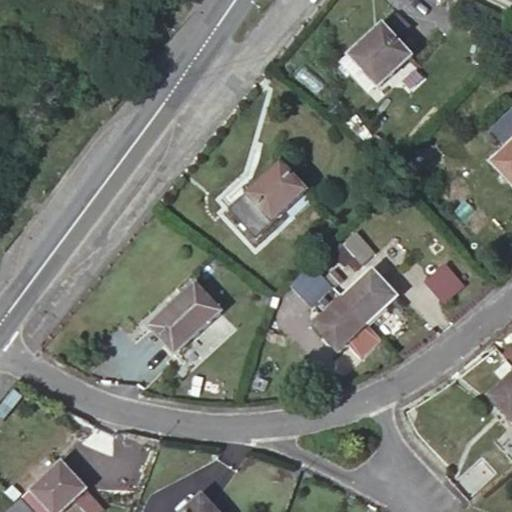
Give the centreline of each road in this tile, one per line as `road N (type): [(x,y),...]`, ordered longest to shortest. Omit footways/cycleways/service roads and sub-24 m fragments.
road 1 (residential): [(0,345),(109,408),(244,431),(318,420),(370,398)]
road 2 (residential): [(289,0),(121,213),(54,252)]
road 3 (secondary): [(54,252),(232,0)]
road 4 (residential): [(370,398),(401,384),(511,293)]
road 5 (residential): [(408,511),(370,398)]
